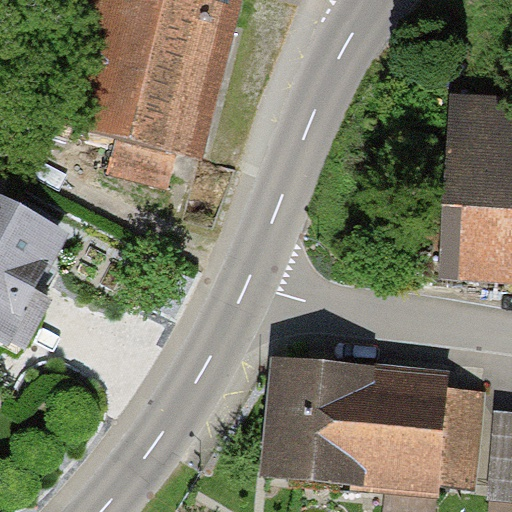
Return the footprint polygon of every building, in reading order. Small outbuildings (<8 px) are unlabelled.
[(112,172),(169,187),(215,0),(68,0),(39,120),(120,140),(112,172)] [(451,254),(511,257),(511,111),(461,108),(451,254)] [(58,241),(0,210),(0,334),(7,338),(58,241)] [(482,391),(284,371),(274,472),(391,484),(388,511),(432,511),(435,488),(472,491),(482,391)] [(511,511),(511,426),(500,425),(492,511),(511,511)]
